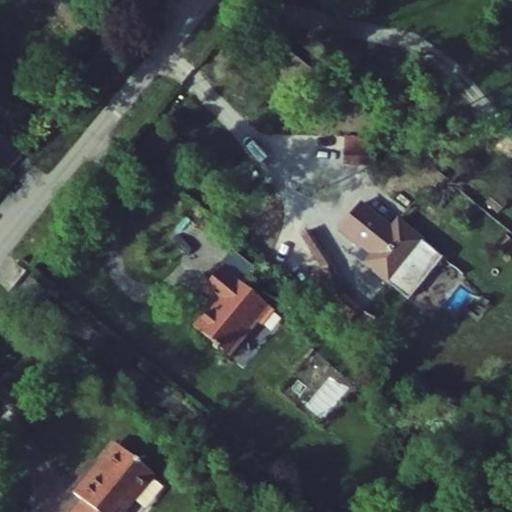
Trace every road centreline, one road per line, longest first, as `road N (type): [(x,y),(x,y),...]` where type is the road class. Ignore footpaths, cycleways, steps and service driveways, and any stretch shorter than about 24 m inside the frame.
road 1 (residential): [(204,0),(0,245)]
road 2 (unknown): [(160,52),(314,217)]
